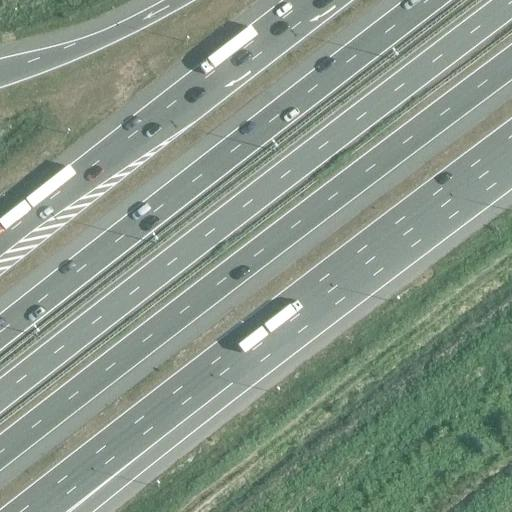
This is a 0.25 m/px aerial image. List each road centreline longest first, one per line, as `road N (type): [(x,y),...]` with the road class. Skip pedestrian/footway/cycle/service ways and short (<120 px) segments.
road 1 (motorway): [(511,1),(0,393)]
road 2 (motorway): [(0,452),(511,62)]
road 3 (motorway): [(426,0),(0,335)]
road 4 (motorway): [(317,0),(0,240)]
road 5 (motorway): [(230,367),(511,158)]
road 6 (motorway): [(37,511),(230,367)]
road 7 (motorway): [(79,511),(178,434),(230,367)]
road 8 (motorway): [(182,0),(75,52),(0,76)]
